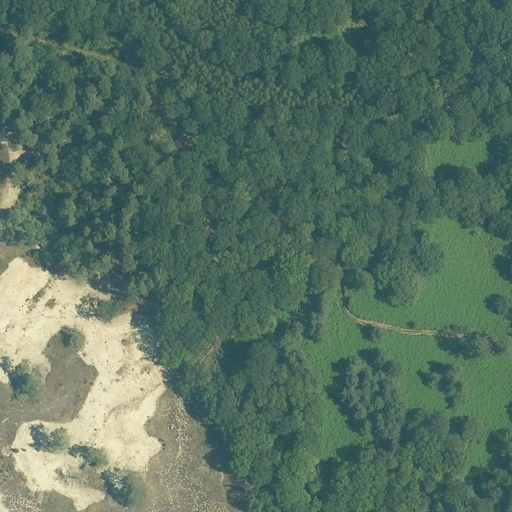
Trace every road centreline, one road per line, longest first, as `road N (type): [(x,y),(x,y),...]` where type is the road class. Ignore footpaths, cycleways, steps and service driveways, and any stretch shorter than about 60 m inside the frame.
road 1 (track): [(511,347),(459,333),(381,329),(345,311),(343,194),(390,77),(395,0)]
road 2 (track): [(0,28),(105,47),(228,124),(367,129)]
